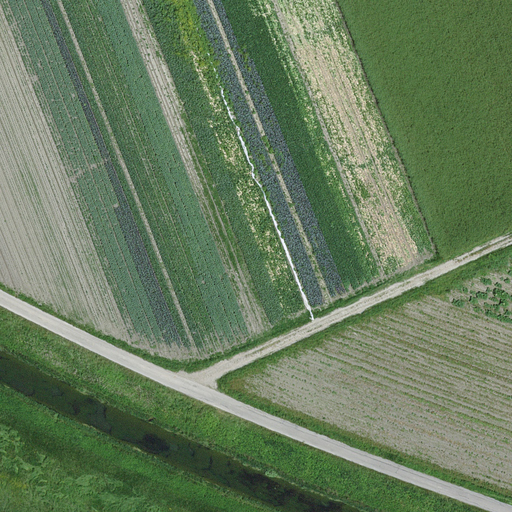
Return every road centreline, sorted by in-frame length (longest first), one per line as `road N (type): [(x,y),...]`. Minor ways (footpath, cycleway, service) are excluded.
road 1 (track): [(511,509),(192,387),(0,292)]
road 2 (track): [(192,387),(511,244)]
